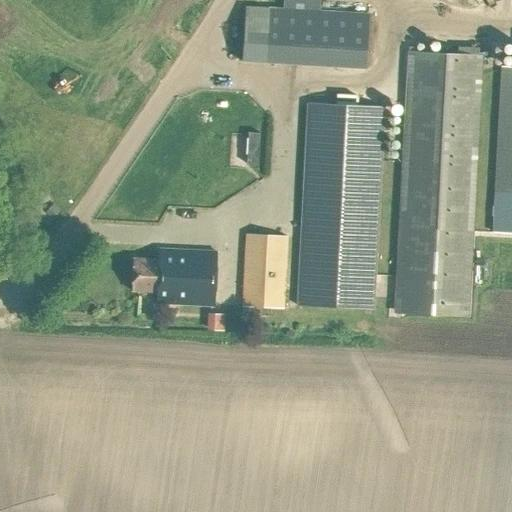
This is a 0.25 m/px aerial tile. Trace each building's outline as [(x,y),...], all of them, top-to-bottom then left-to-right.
[(365,69),(368,14),(268,8),(265,63),(365,69)] [(391,315),(467,319),(481,57),(405,52),(391,315)] [(494,193),(511,193),(511,67),(501,67),(494,193)] [(208,103),(245,112),(249,91),(212,83),(208,103)] [(357,95),(336,94),(335,108),(307,106),(296,305),(373,309),(384,110),(357,109),(357,95)] [(248,133),(246,163),(257,164),(259,133),(248,133)] [(283,310),(286,237),(244,235),(240,308),(283,310)] [(131,291),(156,292),(155,303),(214,306),(217,252),(158,249),(158,260),(133,259),(131,291)]
